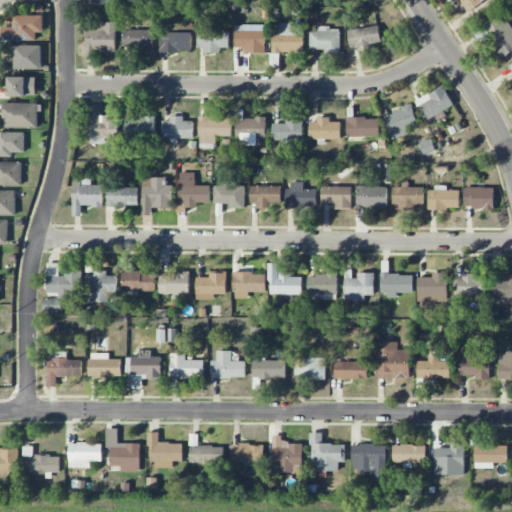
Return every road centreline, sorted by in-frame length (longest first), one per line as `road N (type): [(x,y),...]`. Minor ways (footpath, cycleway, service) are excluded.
road 1 (residential): [(511,414),(0,413)]
road 2 (residential): [(511,242),(37,241)]
road 3 (residential): [(66,0),(66,127),(29,276),(26,411)]
road 4 (residential): [(447,44),(406,72),(363,86),(66,85)]
road 5 (tertiary): [(511,157),(417,0)]
